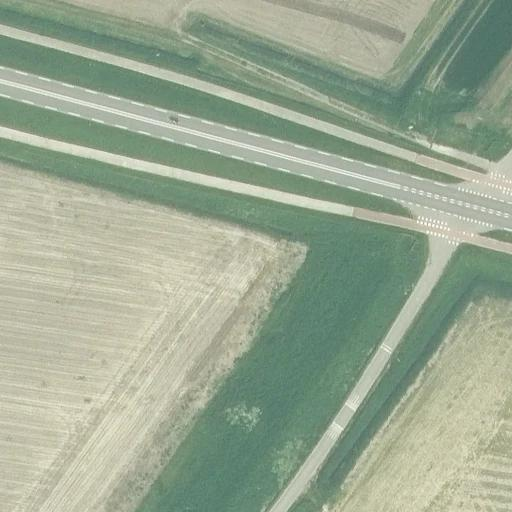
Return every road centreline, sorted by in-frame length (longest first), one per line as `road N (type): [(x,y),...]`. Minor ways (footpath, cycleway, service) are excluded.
road 1 (primary): [(475,207),(0,81)]
road 2 (unclassified): [(277,511),(361,390),(448,234),(475,207)]
